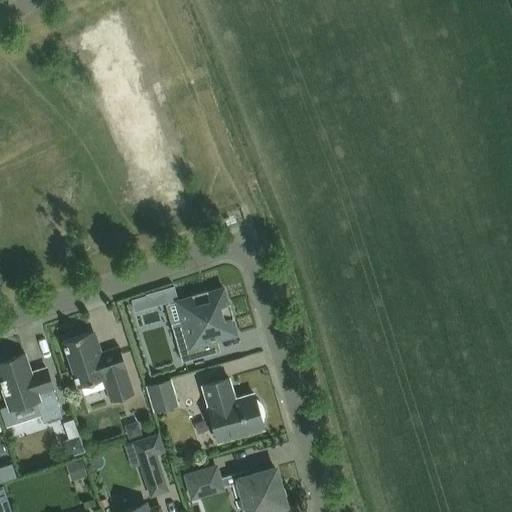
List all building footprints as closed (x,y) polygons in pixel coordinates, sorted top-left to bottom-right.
[(192,296),(176,301),(182,320),(170,323),(181,362),(220,351),(217,339),(236,334),(231,318),(233,318),(229,302),(227,303),(222,288),(207,292),(206,290),(191,294),(192,296)] [(98,359),(89,332),(62,341),(77,387),(102,378),(110,402),(133,394),(125,370),(126,369),(120,352),(98,359)] [(30,373),(24,354),(10,358),(8,352),(0,354),(0,383),(9,410),(35,401),(43,423),(62,416),(45,368),(30,373)] [(234,399),(227,378),(202,385),(208,406),(207,407),(217,441),(263,428),(261,423),(263,417),(263,413),(263,409),(261,406),(259,402),(254,398),(253,393),(234,399)] [(176,404),(169,379),(146,386),(153,411),(176,404)] [(151,411),(156,425),(167,422),(162,408),(151,411)] [(74,421),(65,424),(70,439),(79,436),(74,421)] [(138,421),(125,426),(129,439),(142,435),(138,421)] [(159,441),(143,446),(148,462),(140,464),(150,495),(166,490),(156,459),(164,456),(159,441)] [(82,461),(70,464),(75,479),(86,476),(82,461)] [(285,505),(274,468),(248,475),(247,470),(218,478),(215,467),(185,475),(191,497),(221,488),(221,487),(238,482),(246,511),(265,511),(285,505)] [(30,469),(7,479),(13,493),(36,484),(30,469)] [(12,511),(28,511),(25,494),(9,497),(12,511)] [(160,511),(159,506),(147,510),(145,503),(117,511),(160,511)]
